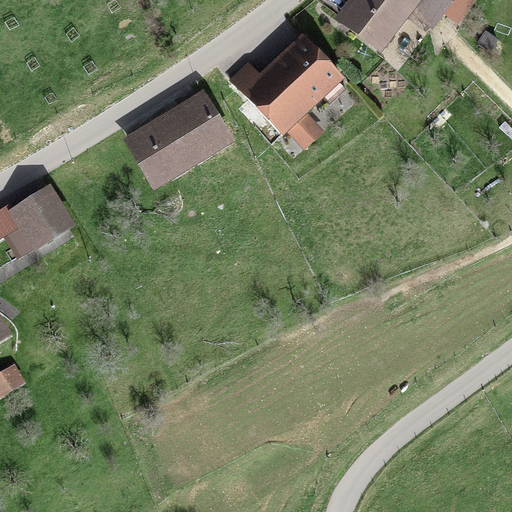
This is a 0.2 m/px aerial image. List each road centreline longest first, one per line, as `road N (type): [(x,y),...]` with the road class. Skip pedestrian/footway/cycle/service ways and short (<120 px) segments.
road 1 (residential): [(291,0),(212,62),(0,193)]
road 2 (unclassified): [(511,351),(372,457),(343,494),(340,511)]
